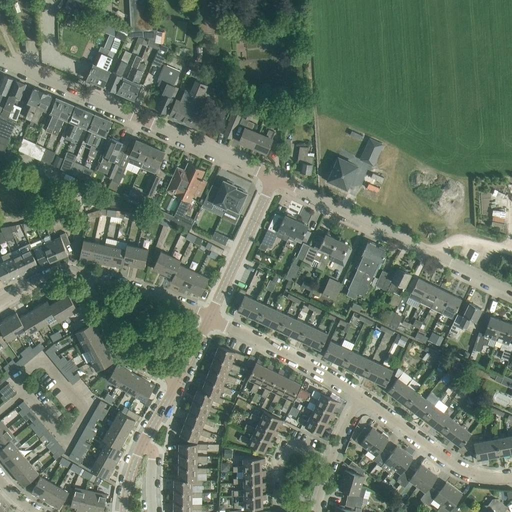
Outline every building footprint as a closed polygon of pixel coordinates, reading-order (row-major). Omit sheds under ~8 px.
[(150,0),(130,0),(132,30),(152,29),(150,0)] [(213,18),(205,18),(205,34),(213,34),(213,18)] [(119,50),(123,29),(109,26),(106,48),(119,50)] [(143,37),(156,42),(158,32),(158,29),(143,30),(143,37)] [(158,32),(156,42),(162,44),(164,33),(158,32)] [(139,37),(136,42),(146,46),(147,45),(149,40),(141,37),(140,38),(139,37)] [(161,45),(153,64),(160,67),(169,48),(161,45)] [(90,71),(86,79),(95,83),(107,55),(109,50),(104,48),(100,57),(97,55),(93,63),(91,62),(87,70),(90,71)] [(116,73),(113,71),(106,87),(115,91),(119,82),(131,53),(125,50),(121,60),(116,73)] [(107,55),(95,83),(104,87),(108,77),(110,71),(107,70),(112,58),(107,55)] [(178,88),(174,85),(180,71),(164,64),(158,78),(160,80),(158,85),(164,88),(162,93),(163,94),(157,108),(167,113),(173,97),(174,98),(178,88)] [(137,69),(132,66),(127,78),(123,77),(117,92),(126,96),(137,69)] [(137,69),(126,96),(134,100),(141,84),(138,83),(143,71),(137,69)] [(4,75),(0,83),(0,92),(0,93),(0,112),(14,79),(4,75)] [(26,84),(15,80),(4,107),(11,110),(16,97),(20,99),(26,84)] [(191,92),(179,120),(189,124),(197,128),(204,111),(202,110),(208,97),(212,88),(205,85),(195,81),(191,92)] [(43,92),(34,88),(27,103),(31,105),(26,118),(31,120),(43,92)] [(177,99),(170,116),(179,120),(191,92),(185,90),(180,101),(177,99)] [(53,96),(43,92),(31,120),(29,125),(35,128),(43,110),(46,111),(53,96)] [(65,101),(56,97),(50,113),(53,115),(46,131),(52,133),(65,101)] [(228,126),(224,135),(231,138),(235,129),(241,116),(247,103),(240,100),(236,110),(233,108),(228,119),(230,120),(228,126)] [(74,105),(65,101),(52,133),(57,136),(65,119),(67,120),(74,105)] [(247,103),(241,116),(249,120),(252,114),(260,118),(263,111),(256,108),(247,103)] [(73,137),(85,109),(76,105),(69,121),(73,123),(66,139),(71,141),(73,137)] [(85,109),(73,137),(79,139),(84,127),(86,129),(93,113),(85,109)] [(92,145),(104,117),(95,114),(88,129),(92,131),(87,143),(92,145)] [(282,115),(273,116),(274,129),(282,128),(282,115)] [(112,121),(104,117),(92,145),(91,148),(97,150),(98,147),(100,142),(102,143),(104,142),(112,121)] [(0,158),(14,125),(0,119),(0,158)] [(248,120),(243,132),(239,142),(253,147),(259,132),(252,129),(254,123),(248,120)] [(266,135),(259,132),(253,147),(266,153),(275,131),(269,129),(266,135)] [(111,138),(107,148),(101,162),(110,166),(107,175),(113,178),(112,181),(119,165),(118,165),(124,153),(118,150),(121,143),(111,138)] [(36,144),(24,139),(18,150),(32,156),(36,144)] [(373,165),(382,145),(370,139),(361,159),(373,165)] [(133,149),(128,161),(135,164),(142,167),(145,160),(151,146),(137,140),(133,149)] [(46,149),(36,144),(32,156),(41,160),(46,149)] [(151,146),(145,160),(152,163),(149,170),(155,173),(160,161),(164,152),(151,146)] [(300,146),(299,152),(297,162),(301,163),(300,172),(311,174),(314,157),(307,156),(308,147),(300,146)] [(55,152),(46,149),(41,160),(46,163),(50,164),(55,152)] [(16,156),(5,151),(0,160),(0,163),(10,168),(16,156)] [(75,162),(65,158),(60,169),(70,173),(75,162)] [(357,166),(345,161),(339,158),(329,180),(330,180),(329,182),(336,186),(337,183),(347,188),(357,166)] [(177,167),(171,180),(178,183),(173,194),(183,198),(197,167),(188,163),(184,171),(177,167)] [(126,168),(119,165),(112,181),(119,184),(126,168)] [(183,198),(172,221),(190,230),(194,220),(184,215),(197,188),(202,190),(207,181),(202,179),(203,179),(201,178),(205,171),(197,167),(183,198)] [(84,168),(81,178),(90,182),(94,172),(84,168)] [(160,179),(151,175),(144,192),(153,196),(160,179)] [(225,208),(226,208),(235,188),(236,186),(233,185),(234,183),(227,180),(226,182),(224,180),(220,188),(212,184),(203,205),(212,209),(214,203),(225,208)] [(143,190),(134,186),(128,200),(127,200),(127,201),(139,207),(145,193),(142,192),(143,190)] [(245,192),(246,190),(238,187),(238,189),(235,188),(226,208),(225,208),(224,211),(238,217),(244,205),(241,204),(247,193),(245,192)] [(156,202),(147,198),(143,206),(153,211),(156,202)] [(101,216),(100,209),(87,213),(88,217),(89,219),(101,216)] [(492,220),(504,221),(504,211),(493,210),(492,220)] [(279,218),(274,227),(275,230),(276,230),(284,234),(284,233),(290,235),(296,221),(297,220),(295,219),(296,218),(288,214),(287,216),(285,215),(283,219),(279,218)] [(289,237),(288,239),(294,241),(295,239),(301,242),(303,236),(307,238),(310,232),(306,230),(308,226),(297,220),(296,221),(290,235),(289,237)] [(10,226),(0,228),(2,232),(6,241),(15,238),(14,236),(10,226)] [(268,229),(261,243),(267,246),(268,247),(275,232),(268,229)] [(215,231),(211,238),(225,245),(229,238),(215,231)] [(65,232),(60,235),(61,237),(52,241),(59,258),(68,254),(65,246),(70,244),(65,232)] [(309,247),(302,262),(311,266),(314,259),(319,261),(316,268),(323,271),(330,254),(331,254),(337,239),(325,234),(323,239),(319,237),(316,242),(321,244),(318,249),(316,248),(315,250),(309,247)] [(49,236),(41,240),(43,244),(50,262),(59,258),(52,241),(51,241),(49,236)] [(330,254),(328,259),(344,266),(345,263),(347,260),(351,251),(347,249),(349,245),(337,239),(331,254),(330,254)] [(41,240),(32,244),(41,266),(50,262),(43,244),(41,240)] [(94,242),(83,240),(79,258),(90,261),(94,242)] [(365,271),(377,245),(368,240),(355,267),(359,269),(349,289),(355,292),(365,271)] [(105,244),(94,242),(90,261),(101,263),(105,244)] [(296,259),(302,262),(309,247),(309,246),(303,243),(296,259)] [(111,265),(115,247),(105,244),(101,263),(111,265)] [(133,265),(138,247),(127,244),(123,263),(133,265)] [(224,250),(213,244),(210,250),(221,255),(224,250)] [(387,249),(377,245),(365,271),(356,294),(364,297),(373,276),(374,277),(380,263),(383,263),(385,259),(383,257),(387,249)] [(126,249),(115,247),(111,265),(122,268),(126,249)] [(138,247),(133,265),(144,268),(149,249),(138,247)] [(39,267),(31,249),(22,254),(30,271),(39,267)] [(161,251),(153,268),(163,273),(171,255),(161,251)] [(10,252),(2,256),(4,262),(12,279),(21,275),(13,258),(10,252)] [(13,258),(21,275),(30,271),(22,254),(13,258)] [(171,255),(163,273),(173,277),(181,260),(171,255)] [(0,263),(0,279),(1,279),(3,283),(12,279),(4,262),(0,263)] [(171,281),(181,286),(189,268),(179,264),(173,277),(171,281)] [(199,273),(189,268),(181,286),(191,290),(199,273)] [(387,291),(386,293),(394,297),(391,304),(398,307),(403,297),(400,295),(410,274),(399,268),(391,283),(386,280),(382,288),(387,291)] [(200,273),(199,273),(191,290),(201,295),(209,278),(200,273)] [(342,284),(329,278),(322,295),(334,300),(334,301),(342,284)] [(418,278),(414,287),(409,297),(420,303),(423,296),(429,283),(418,278)] [(420,303),(430,308),(433,302),(440,288),(429,283),(420,303)] [(451,294),(440,288),(433,302),(430,308),(441,313),(444,307),(451,294)] [(246,291),(240,289),(234,301),(240,304),(237,311),(248,316),(255,300),(245,295),(246,291)] [(68,293),(59,299),(69,315),(78,309),(68,293)] [(462,299),(451,294),(444,307),(441,313),(452,319),(462,299)] [(69,315),(59,299),(50,305),(47,301),(57,317),(59,321),(69,315)] [(265,305),(255,300),(248,316),(258,320),(265,305)] [(57,317),(47,301),(38,306),(48,322),(57,317)] [(306,309),(307,307),(313,310),(315,307),(305,302),(302,307),(306,309)] [(354,303),(352,308),(355,309),(359,311),(361,306),(354,303)] [(463,317),(457,314),(449,330),(455,333),(458,335),(460,330),(464,332),(470,319),(476,322),(482,309),(470,303),(463,317)] [(276,309),(265,305),(258,320),(268,325),(276,309)] [(48,322),(38,306),(29,312),(39,328),(48,322)] [(286,314),(276,309),(268,325),(279,330),(286,314)] [(386,312),(386,313),(382,322),(390,326),(396,313),(392,311),(390,314),(386,312)] [(26,329),(16,312),(7,318),(17,335),(26,329)] [(39,328),(29,312),(19,318),(16,312),(26,329),(29,334),(39,328)] [(327,318),(328,317),(334,321),(336,317),(326,312),(324,317),(327,318)] [(310,317),(300,313),(297,319),(289,335),(300,340),(307,324),(310,317)] [(403,316),(396,313),(390,326),(397,329),(403,316)] [(297,319),(286,314),(279,330),(289,335),(297,319)] [(85,317),(74,323),(77,328),(88,323),(85,317)] [(491,317),(484,334),(479,332),(477,337),(473,348),(481,351),(484,344),(487,345),(490,338),(496,340),(503,321),(491,317)] [(17,335),(7,318),(0,322),(0,328),(7,341),(17,335)] [(422,323),(415,319),(412,325),(419,329),(422,323)] [(511,324),(503,321),(496,340),(502,342),(500,349),(503,351),(501,358),(509,361),(511,351),(511,344),(508,344),(511,333),(511,324)] [(98,333),(93,323),(76,332),(81,342),(98,333)] [(317,329),(307,324),(300,340),(310,345),(317,329)] [(328,334),(317,329),(310,345),(321,350),(325,340),(328,334)] [(103,342),(98,333),(81,342),(86,351),(103,342)] [(443,338),(434,333),(430,341),(439,346),(443,338)] [(341,345),(330,340),(323,356),(333,361),(341,345)] [(108,352),(103,342),(86,351),(91,361),(108,352)] [(30,345),(26,349),(32,357),(40,351),(36,346),(33,349),(30,345)] [(58,349),(54,345),(45,352),(51,359),(57,355),(54,352),(58,349)] [(351,350),(341,345),(333,361),(344,366),(351,350)] [(212,351),(211,356),(231,363),(233,357),(243,361),(245,356),(219,346),(216,353),(212,351)] [(19,360),(23,365),(32,357),(26,349),(21,353),(23,357),(19,360)] [(362,355),(351,350),(344,366),(354,371),(362,355)] [(113,361),(108,352),(91,361),(97,370),(113,361)] [(73,357),(77,365),(84,362),(81,354),(73,357)] [(57,355),(51,359),(58,367),(71,359),(68,355),(60,359),(57,355)] [(372,360),(362,355),(354,371),(364,376),(372,360)] [(231,363),(211,356),(210,356),(214,358),(212,364),(208,363),(206,367),(236,378),(227,375),(229,368),(239,372),(240,367),(231,363)] [(13,359),(8,363),(15,372),(23,365),(19,360),(16,363),(13,359)] [(71,359),(58,367),(65,375),(71,372),(78,368),(71,359)] [(263,361),(258,359),(253,368),(248,378),(255,382),(250,391),(255,393),(269,364),(267,367),(261,365),(263,361)] [(382,365),(372,360),(364,376),(375,381),(382,365)] [(15,372),(8,363),(3,367),(6,371),(3,374),(7,379),(15,372)] [(127,369),(117,363),(108,380),(117,385),(127,369)] [(273,366),(269,364),(255,393),(260,384),(266,387),(261,396),(266,398),(280,369),(279,369),(278,373),(272,370),(273,366)] [(393,370),(382,365),(375,381),(385,386),(393,370)] [(236,378),(206,367),(210,369),(207,375),(204,374),(202,378),(232,389),(222,386),(225,379),(234,383),(236,378)] [(136,374),(127,369),(117,385),(127,391),(136,374)] [(284,372),(280,369),(266,398),(270,389),(277,392),(272,401),(276,403),(290,375),(289,378),(282,375),(284,372)] [(65,375),(73,384),(81,378),(77,373),(74,376),(71,372),(65,375)] [(146,379),(136,374),(127,391),(136,396),(146,379)] [(511,388),(511,378),(504,375),(503,377),(497,374),(494,381),(511,388)] [(295,377),(290,375),(276,403),(277,403),(281,394),(287,397),(283,407),(288,409),(300,384),(293,380),(295,377)] [(407,384),(398,377),(387,391),(396,398),(407,384)] [(232,389),(202,378),(206,380),(203,386),(200,385),(198,389),(197,389),(223,399),(224,399),(218,397),(221,391),(230,394),(232,389)] [(155,385),(146,379),(136,396),(146,401),(155,385)] [(16,391),(9,383),(0,390),(4,395),(8,392),(11,395),(16,391)] [(416,391),(407,384),(396,398),(406,405),(416,391)] [(223,399),(197,389),(195,396),(191,395),(190,399),(219,410),(210,407),(212,400),(222,404),(223,399)] [(301,389),(298,395),(307,399),(309,395),(310,393),(301,389)] [(314,391),(311,396),(309,395),(307,399),(335,414),(335,413),(332,412),(335,406),(339,407),(341,403),(321,393),(321,394),(314,391)] [(415,412),(425,398),(416,391),(406,405),(415,412)] [(480,401),(469,397),(466,402),(471,404),(471,402),(477,405),(480,401)] [(434,405),(425,398),(415,412),(424,419),(434,405)] [(219,410),(190,399),(189,399),(193,401),(190,407),(187,406),(185,410),(215,422),(215,421),(206,418),(208,411),(217,415),(219,410)] [(335,414),(307,399),(307,400),(316,404),(313,410),(304,406),(301,410),(330,424),(327,423),(330,417),(333,418),(335,414)] [(106,403),(101,400),(95,410),(105,415),(108,410),(104,408),(106,403)] [(31,409),(24,401),(19,405),(22,409),(18,412),(22,416),(31,409)] [(443,412),(434,405),(424,419),(433,426),(443,412)] [(38,417),(31,409),(22,416),(26,421),(30,418),(33,421),(38,417)] [(135,420),(137,421),(140,415),(129,409),(126,414),(136,420),(135,420)] [(105,415),(95,410),(90,419),(96,422),(98,418),(102,420),(105,415)] [(122,412),(119,410),(114,420),(130,429),(135,420),(136,420),(126,414),(122,412)] [(215,422),(185,410),(185,411),(189,412),(186,418),(183,417),(181,422),(211,433),(201,429),(204,423),(213,426),(215,422)] [(330,424),(301,410),(310,415),(307,421),(298,417),(296,421),(321,434),(324,427),(328,429),(330,424)] [(271,415),(264,411),(261,418),(251,413),(249,418),(278,432),(278,431),(275,430),(278,424),(281,425),(283,421),(274,416),(271,415)] [(452,419),(443,412),(433,426),(442,433),(452,419)] [(45,426),(38,417),(33,421),(36,425),(32,429),(36,433),(45,426)] [(278,432),(249,418),(258,422),(255,428),(246,424),(244,428),(273,442),(270,440),(272,434),(276,436),(278,432)] [(96,422),(90,419),(85,428),(95,434),(97,429),(93,426),(96,422)] [(462,426),(452,419),(442,433),(451,439),(462,426)] [(130,429),(114,420),(108,429),(125,439),(130,429)] [(211,433),(181,422),(184,423),(182,430),(178,428),(177,433),(197,441),(199,434),(209,437),(211,433)] [(8,429),(8,428),(0,434),(0,448),(18,433),(12,425),(8,429)] [(49,431),(45,426),(36,433),(40,438),(43,435),(46,439),(52,434),(49,431)] [(471,433),(462,426),(451,439),(461,446),(457,450),(463,454),(465,451),(472,442),(467,438),(471,433)] [(372,427),(369,432),(364,428),(355,440),(368,450),(380,434),(372,427)] [(95,434),(85,428),(79,438),(85,442),(88,437),(91,439),(95,434)] [(273,442),(244,428),(253,433),(250,439),(241,435),(239,439),(255,447),(264,452),(267,445),(270,447),(273,442)] [(125,439),(108,429),(103,439),(124,450),(120,448),(125,439)] [(19,433),(18,433),(0,448),(0,456),(3,460),(18,448),(11,440),(19,433)] [(55,438),(52,434),(46,439),(50,443),(46,446),(50,450),(59,443),(55,438)] [(388,440),(380,434),(368,450),(376,456),(373,460),(377,463),(386,452),(382,449),(388,440)] [(511,453),(507,436),(496,438),(500,456),(511,453)] [(85,442),(79,438),(74,448),(85,454),(91,445),(85,442)] [(500,456),(496,438),(485,441),(488,458),(500,456)] [(124,450),(103,439),(107,441),(102,451),(118,460),(124,450)] [(488,458),(485,441),(474,443),(472,442),(465,451),(475,449),(477,460),(488,458)] [(66,451),(59,443),(50,450),(54,454),(57,451),(61,455),(66,451)] [(189,444),(179,444),(179,451),(175,451),(175,456),(207,456),(197,456),(197,449),(207,449),(207,444),(197,444),(189,444)] [(390,455),(386,452),(377,463),(382,466),(381,467),(389,473),(393,468),(405,452),(396,446),(390,455)] [(10,469),(25,457),(18,448),(3,460),(10,469)] [(85,454),(74,448),(71,453),(69,457),(80,464),(85,454)] [(118,460),(102,451),(96,460),(113,469),(118,460)] [(413,458),(405,452),(393,468),(401,474),(398,478),(402,481),(406,476),(410,470),(406,467),(413,458)] [(207,456),(175,456),(179,456),(179,463),(175,463),(175,468),(207,468),(197,468),(197,461),(207,461),(207,456)] [(32,465),(25,457),(10,469),(17,477),(32,465)] [(265,458),(255,459),(243,459),(243,466),(233,466),(233,471),(265,470),(261,470),(261,463),(265,463),(265,458)] [(113,469),(96,460),(91,470),(99,474),(108,479),(113,469)] [(414,473),(410,470),(406,476),(402,481),(400,484),(404,487),(409,480),(417,486),(429,470),(421,464),(414,473)] [(39,473),(32,465),(17,477),(24,486),(39,473)] [(74,471),(79,474),(81,475),(84,469),(78,466),(74,471)] [(207,468),(175,468),(179,468),(179,475),(175,475),(175,480),(174,480),(202,480),(197,480),(197,473),(207,473),(207,468)] [(93,474),(84,469),(81,475),(90,480),(93,474)] [(265,475),(265,470),(233,471),(233,472),(243,471),(244,478),(233,478),(234,483),(265,483),(265,482),(262,482),(261,475),(265,475)] [(345,470),(342,479),(361,485),(364,476),(345,470)] [(437,476),(429,470),(417,486),(425,492),(420,499),(424,502),(434,489),(430,486),(437,476)] [(31,492),(40,498),(50,481),(40,476),(31,492)] [(361,485),(342,479),(339,489),(351,493),(350,495),(348,495),(347,500),(362,503),(363,498),(366,487),(361,485)] [(202,480),(174,480),(174,487),(170,487),(170,492),(202,492),(192,492),(192,485),(202,485),(202,480)] [(59,486),(50,481),(40,498),(50,503),(59,486)] [(438,492),(434,489),(424,502),(429,505),(431,501),(432,504),(437,508),(439,507),(454,488),(446,482),(438,492)] [(266,487),(265,483),(234,483),(234,484),(244,483),(244,490),(231,491),(231,496),(266,495),(266,494),(262,494),(262,487),(266,487)] [(69,492),(59,486),(50,503),(59,508),(69,492)] [(75,487),(71,506),(77,507),(75,511),(80,511),(86,490),(75,487)] [(438,510),(440,511),(455,511),(459,507),(455,503),(462,494),(454,488),(439,507),(438,510)] [(91,511),(96,492),(86,490),(80,511),(85,511),(86,509),(92,511),(91,511)] [(97,492),(96,492),(91,511),(96,511),(97,511),(103,511),(107,495),(97,492)] [(202,492),(170,492),(174,492),(174,499),(170,499),(170,504),(202,504),(192,504),(192,497),(202,497),(202,492)] [(266,499),(266,495),(231,496),(244,495),(244,502),(234,502),(234,508),(262,507),(262,500),(266,499)] [(497,511),(500,508),(505,511),(508,507),(496,498),(493,499),(488,505),(484,505),(480,511),(497,511)] [(362,503),(347,500),(346,505),(348,506),(347,508),(336,506),(334,511),(355,511),(356,507),(361,508),(362,503)]
